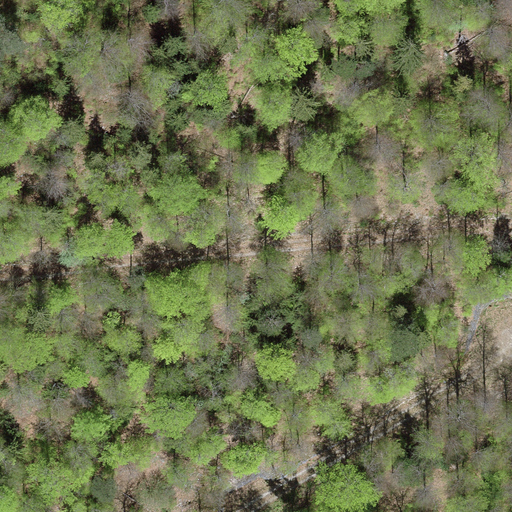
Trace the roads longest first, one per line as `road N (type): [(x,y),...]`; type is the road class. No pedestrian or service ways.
road 1 (track): [(511,227),(0,274)]
road 2 (track): [(511,344),(243,511)]
